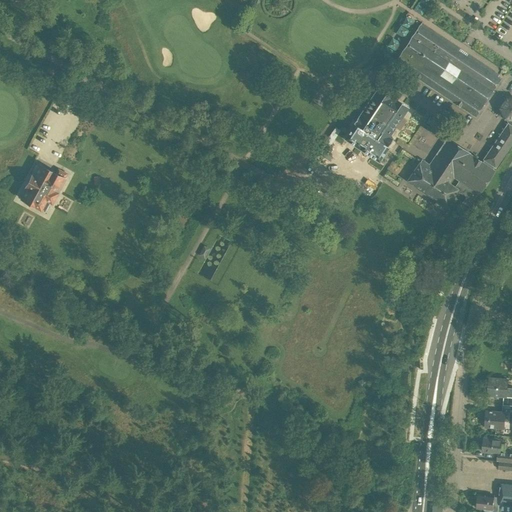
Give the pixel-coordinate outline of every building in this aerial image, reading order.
[(462,54),(420,25),(395,63),(475,116),(500,79),(462,54)] [(388,136),(407,107),(378,88),(359,116),(358,116),(354,123),(352,127),(344,138),(378,161),(387,147),(386,146),(391,138),(388,136)] [(502,97),(497,104),(500,107),(506,99),(502,97)] [(511,118),(511,99),(506,99),(500,107),(500,108),(504,118),(511,118)] [(478,193),(493,170),(491,169),(493,166),(503,152),(511,139),(511,126),(507,123),(487,152),(483,159),(481,162),(467,152),(447,139),(439,152),(429,167),(421,161),(410,178),(418,184),(417,186),(437,200),(434,204),(443,210),(456,190),(466,197),(463,202),(463,203),(468,205),(468,206),(477,192),(478,193)] [(22,189),(24,190),(19,200),(44,211),(49,203),(51,204),(65,179),(65,178),(67,173),(58,168),(55,173),(39,164),(34,173),(32,172),(22,189)] [(511,396),(511,387),(507,387),(508,379),(490,378),(489,395),(511,396)] [(511,422),(511,420),(511,405),(503,405),(503,412),(487,410),(486,422),(485,422),(485,427),(490,428),(490,427),(504,428),(505,421),(511,422)] [(511,462),(511,452),(505,452),(506,443),(501,442),(502,440),(485,438),(483,451),(500,453),(499,461),(511,462)] [(511,470),(511,462),(499,461),(498,468),(511,470)] [(511,484),(500,483),(499,495),(503,495),(504,497),(506,497),(505,505),(511,505),(511,484)] [(499,497),(494,497),(494,496),(479,494),(477,507),(484,508),(486,510),(493,511),(493,510),(498,511),(499,504),(505,505),(506,497),(504,497),(503,495),(499,495),(499,497)]
